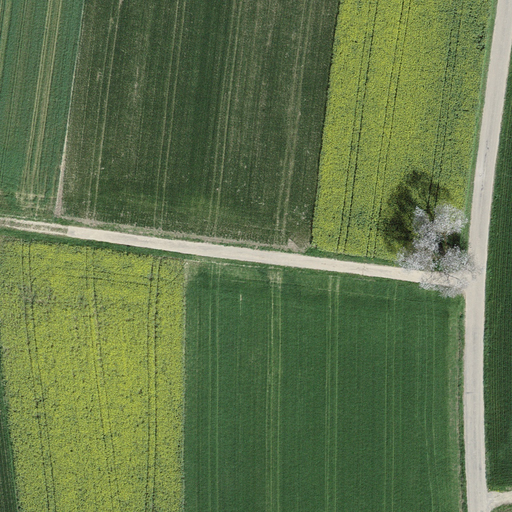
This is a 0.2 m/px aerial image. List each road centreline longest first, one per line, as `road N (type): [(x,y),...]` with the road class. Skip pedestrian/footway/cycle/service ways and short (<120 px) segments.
road 1 (track): [(473,281),(0,221)]
road 2 (unclassified): [(507,0),(473,281)]
road 3 (residential): [(473,281),(476,511)]
